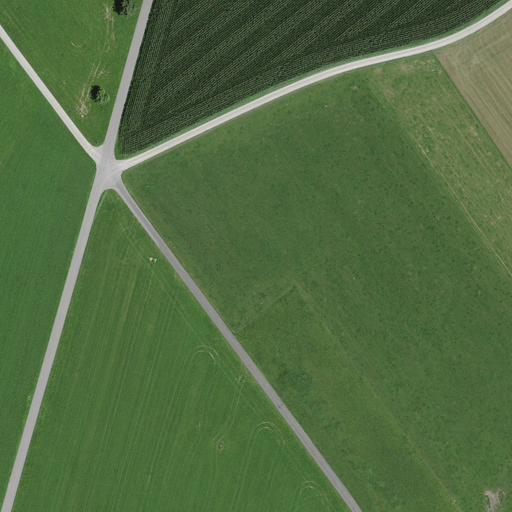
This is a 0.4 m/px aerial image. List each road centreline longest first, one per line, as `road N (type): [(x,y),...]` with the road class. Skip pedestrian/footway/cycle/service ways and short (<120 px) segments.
road 1 (unclassified): [(5,511),(151,0)]
road 2 (track): [(103,170),(297,85),(448,41),(511,1)]
road 3 (track): [(103,170),(355,511)]
road 4 (track): [(0,31),(103,170)]
